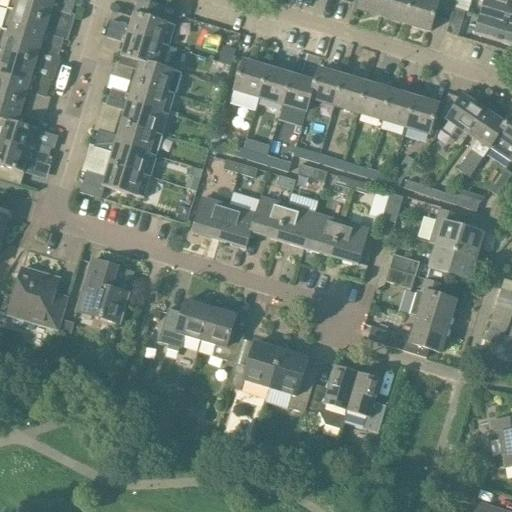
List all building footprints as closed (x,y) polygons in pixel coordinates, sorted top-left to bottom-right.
[(74,6),(55,0),(10,0),(8,8),(49,21),(53,9),(72,15),(74,6)] [(170,48),(176,27),(158,21),(163,6),(141,0),(138,0),(131,27),(113,21),(110,30),(170,48)] [(383,18),(388,0),(361,0),(358,10),(383,18)] [(406,25),(413,0),(388,0),(383,18),(406,25)] [(440,2),(434,0),(413,0),(406,25),(431,32),(440,2)] [(485,0),(481,17),(511,26),(511,7),(487,0),(485,0)] [(49,21),(8,8),(2,29),(62,47),(64,39),(45,34),(49,21)] [(511,26),(481,17),(476,34),(511,45),(511,26)] [(62,47),(2,29),(0,36),(0,50),(37,62),(41,50),(59,56),(62,47)] [(170,48),(110,30),(108,38),(126,43),(122,56),(182,74),(164,68),(170,48)] [(37,62),(0,50),(0,73),(49,88),(52,81),(33,75),(37,62)] [(182,74),(122,56),(119,64),(139,70),(135,82),(176,95),(182,74)] [(259,99),(260,99),(269,68),(244,61),(231,104),(256,112),(259,99)] [(283,106),(293,75),(269,68),(260,99),(283,106)] [(293,75),(283,106),(307,113),(311,100),(320,69),(316,82),(293,75)] [(320,69),(311,100),(335,107),(344,76),(320,69)] [(49,88),(0,73),(0,96),(25,103),(28,92),(47,97),(49,88)] [(344,76),(335,107),(359,114),(368,83),(344,76)] [(176,95),(135,82),(131,95),(112,89),(110,97),(170,115),(176,95)] [(382,121),(392,90),(368,83),(359,114),(382,121)] [(406,128),(415,97),(392,90),(382,121),(406,128)] [(486,111),(474,103),(478,97),(468,90),(464,96),(462,99),(449,94),(443,116),(448,119),(447,120),(457,127),(448,140),(460,148),(469,135),(486,111)] [(25,103),(0,96),(0,118),(37,130),(39,122),(21,117),(25,103)] [(170,115),(110,97),(107,106),(126,111),(122,124),(164,136),(170,115)] [(440,105),(415,97),(406,128),(430,136),(440,105)] [(506,124),(495,117),(499,111),(490,105),(486,111),(469,135),(478,141),(471,151),(483,159),(489,149),(491,150),(499,138),(497,138),(506,124)] [(511,164),(511,162),(511,114),(506,124),(497,138),(499,138),(491,150),(511,164)] [(37,130),(0,118),(0,141),(49,156),(51,149),(33,143),(37,130)] [(164,136),(122,124),(119,136),(100,131),(97,139),(157,158),(164,136)] [(157,158),(97,139),(95,147),(114,153),(110,166),(151,178),(157,158)] [(49,156),(0,141),(0,177),(21,184),(29,160),(46,165),(49,156)] [(242,159),(245,150),(220,142),(217,151),(242,159)] [(321,155),(297,148),(294,157),(318,164),(321,155)] [(266,166),(268,157),(245,150),(242,159),(266,166)] [(321,155),(318,164),(342,171),(344,162),(321,155)] [(266,166),(289,173),(292,164),(268,157),(266,166)] [(242,166),(227,161),(224,169),(240,174),(242,166)] [(344,162),(342,171),(365,178),(368,169),(344,162)] [(298,173),(314,178),(317,170),(301,165),(298,173)] [(151,178),(110,166),(106,178),(87,172),(81,193),(101,199),(105,187),(145,199),(151,178)] [(242,166),(240,174),(256,179),(258,171),(242,166)] [(368,169),(365,178),(389,185),(392,176),(368,169)] [(511,177),(511,176),(506,172),(502,177),(492,192),(499,197),(511,177)] [(280,177),(278,185),(293,190),(295,181),(280,177)] [(353,190),(355,182),(339,177),(337,185),(353,190)] [(196,192),(199,181),(188,178),(185,189),(196,192)] [(430,197),(433,190),(433,189),(407,181),(405,188),(430,197)] [(353,190),(368,194),(370,187),(355,182),(353,190)] [(456,197),(457,197),(456,197),(457,191),(442,186),(440,191),(433,189),(433,190),(430,197),(454,205),(456,197)] [(404,198),(390,194),(383,220),(396,224),(404,198)] [(454,205),(477,212),(480,205),(457,197),(456,197),(454,205)] [(193,233),(220,241),(230,207),(203,199),(193,233)] [(257,215),(257,216),(252,234),(277,241),(288,207),(261,199),(257,215)] [(490,217),(501,220),(506,205),(495,202),(490,217)] [(230,207),(220,241),(246,250),(251,233),(252,234),(257,216),(257,215),(230,207)] [(288,207),(277,241),(305,249),(315,215),(288,207)] [(0,240),(2,240),(10,214),(0,211),(0,240)] [(437,246),(477,258),(485,234),(457,226),(460,217),(441,211),(431,243),(438,245),(437,246)] [(315,215),(305,249),(332,258),(343,223),(315,215)] [(343,223),(332,258),(359,266),(369,231),(343,223)] [(426,280),(445,286),(449,274),(470,281),(477,258),(437,246),(427,280),(426,279),(426,280)] [(416,277),(420,265),(395,257),(391,270),(416,277)] [(93,260),(78,312),(120,325),(129,295),(112,290),(119,268),(93,260)] [(24,269),(11,316),(57,330),(67,299),(55,295),(60,280),(24,269)] [(416,277),(391,270),(387,284),(412,291),(416,277)] [(418,319),(449,328),(458,301),(442,297),(445,286),(426,280),(423,292),(426,293),(418,319)] [(511,301),(511,292),(503,289),(500,298),(511,301)] [(511,301),(500,298),(498,307),(511,311),(511,301)] [(186,336),(202,341),(212,309),(210,308),(211,304),(200,301),(199,305),(187,301),(182,317),(169,313),(170,310),(169,310),(159,343),(170,346),(169,350),(179,353),(180,349),(182,350),(186,336)] [(212,309),(202,341),(213,344),(210,354),(212,357),(235,363),(243,333),(232,330),(237,316),(234,315),(235,311),(224,308),(223,312),(212,309)] [(449,328),(418,319),(411,343),(410,343),(406,345),(404,350),(404,352),(427,359),(430,350),(441,354),(449,328)] [(59,331),(71,334),(74,324),(62,321),(59,331)] [(506,337),(509,329),(492,324),(490,332),(506,337)] [(369,341),(394,349),(399,335),(373,328),(369,341)] [(506,337),(490,332),(487,341),(504,346),(506,337)] [(246,381),(270,389),(282,351),(256,343),(248,368),(234,364),(227,388),(243,392),(246,381)] [(282,351),(270,389),(292,395),(288,408),(305,414),(313,388),(301,384),(309,359),(282,351)] [(328,423),(342,427),(358,373),(336,367),(329,389),(317,386),(310,409),(326,414),(328,423)] [(358,373),(342,427),(344,428),(344,427),(348,412),(370,419),(368,426),(380,430),(387,407),(376,404),(383,381),(358,373)] [(84,391),(102,396),(106,382),(89,376),(84,391)] [(511,419),(493,422),(495,439),(503,438),(505,455),(497,456),(498,469),(511,467),(511,419)]
